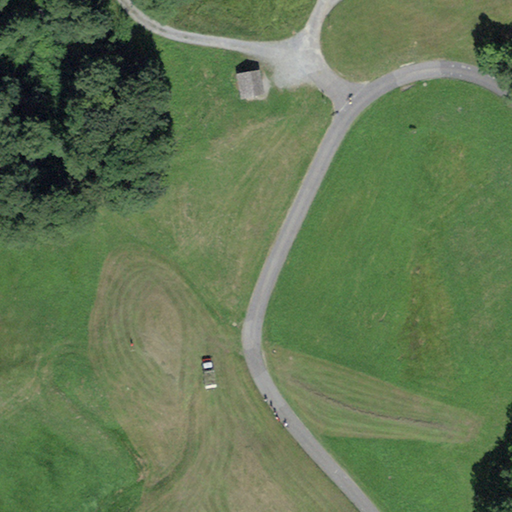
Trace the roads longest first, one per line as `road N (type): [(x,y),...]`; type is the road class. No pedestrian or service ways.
road 1 (unclassified): [(511,94),(458,70),(417,72),(367,93),(320,163),(252,319),(254,361),(274,401),(368,511)]
road 2 (track): [(303,57),(162,27),(131,0)]
